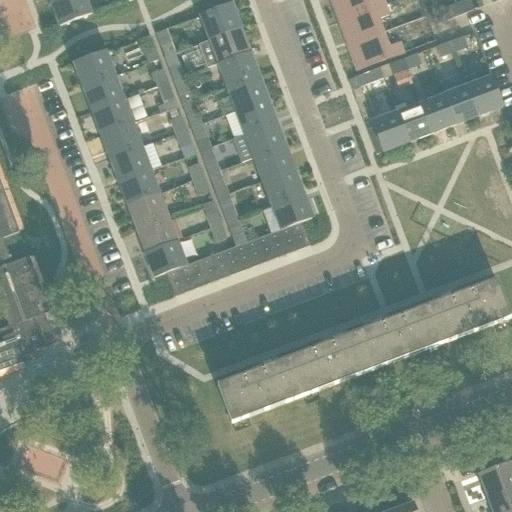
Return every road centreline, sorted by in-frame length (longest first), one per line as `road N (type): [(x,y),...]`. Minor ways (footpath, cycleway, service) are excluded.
road 1 (residential): [(118,339),(327,259),(348,235),(264,0)]
road 2 (residential): [(118,339),(30,110)]
road 3 (residential): [(208,511),(410,436)]
road 4 (residential): [(181,511),(118,339)]
